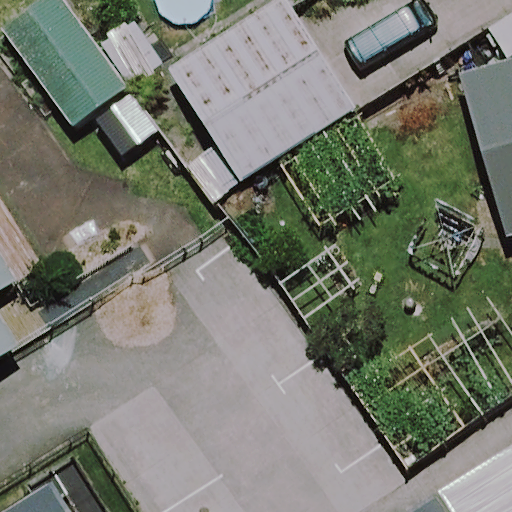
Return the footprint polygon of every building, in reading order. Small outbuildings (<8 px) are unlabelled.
[(117,101),(45,4),(0,37),(0,58),(62,142),(117,101)] [(344,122),(274,12),(159,86),(228,195),(344,122)] [(511,249),(511,80),(444,101),(492,256),(511,249)] [(0,320),(0,372),(24,357),(0,320)] [(511,511),(511,469),(446,511),(511,511)] [(58,511),(50,499),(29,511),(58,511)]
